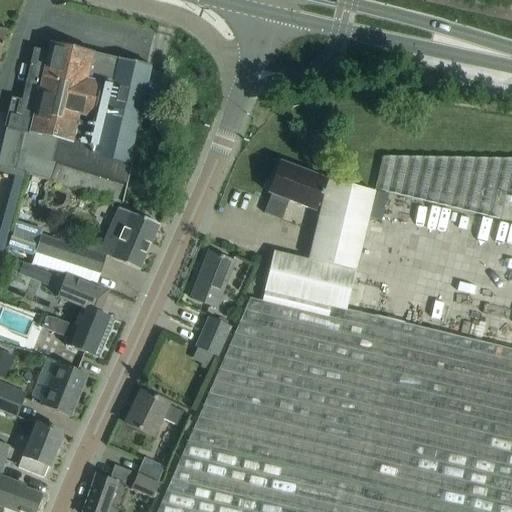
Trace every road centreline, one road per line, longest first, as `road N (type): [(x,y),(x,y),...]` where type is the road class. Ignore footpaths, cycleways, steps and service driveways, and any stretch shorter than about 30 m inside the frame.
road 1 (tertiary): [(60,511),(245,71)]
road 2 (secondary): [(266,0),(337,27),(487,51)]
road 3 (secondary): [(487,51),(434,24),(344,0)]
road 4 (residential): [(121,0),(170,11),(196,26),(219,58),(245,71)]
